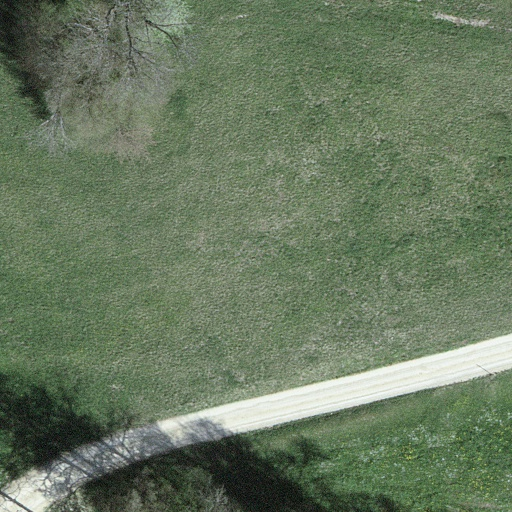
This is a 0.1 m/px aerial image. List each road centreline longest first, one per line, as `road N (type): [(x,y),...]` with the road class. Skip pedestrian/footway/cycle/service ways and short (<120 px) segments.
road 1 (track): [(186,430),(511,345)]
road 2 (residential): [(15,511),(82,469),(186,430)]
